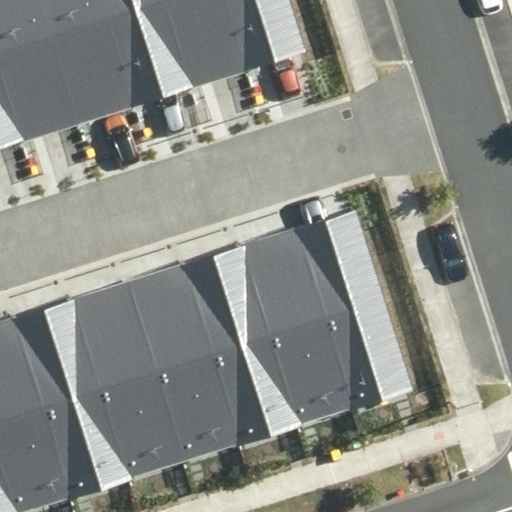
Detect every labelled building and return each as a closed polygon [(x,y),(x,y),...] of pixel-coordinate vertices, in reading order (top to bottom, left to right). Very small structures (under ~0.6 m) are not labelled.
[(74,125),(33,0),(0,0),(0,84),(19,143),(74,125)] [(134,106),(100,0),(33,0),(74,125),(134,106)] [(191,88),(162,0),(100,0),(134,106),(191,88)] [(248,69),(225,0),(162,0),(191,88),(248,69)] [(304,52),(286,0),(225,0),(248,69),(304,52)] [(0,148),(19,143),(0,84),(0,148)] [(352,411),(413,392),(356,209),(295,228),(352,411)] [(298,428),(352,411),(295,228),(240,246),(298,428)] [(243,446),(298,428),(240,246),(185,263),(243,446)] [(185,464),(243,446),(185,263),(127,282),(185,464)] [(131,481),(185,464),(127,282),(73,299),(131,481)] [(76,499),(131,481),(73,299),(17,316),(76,499)] [(0,461),(16,511),(33,511),(76,499),(17,316),(0,321),(0,461)] [(0,511),(16,511),(0,461),(0,511)]
